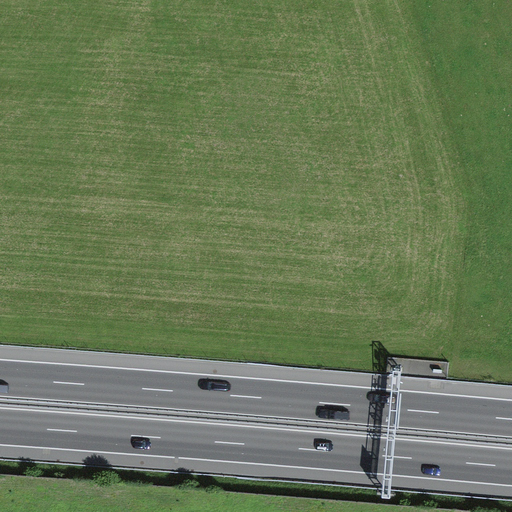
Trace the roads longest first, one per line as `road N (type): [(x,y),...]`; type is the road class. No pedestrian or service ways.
road 1 (motorway): [(0,426),(511,466)]
road 2 (motorway): [(511,418),(0,380)]
